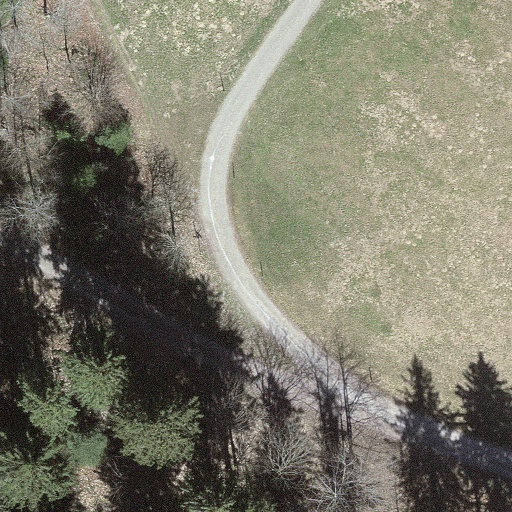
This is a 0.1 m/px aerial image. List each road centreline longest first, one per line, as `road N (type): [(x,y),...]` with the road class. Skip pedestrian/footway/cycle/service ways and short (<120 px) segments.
road 1 (track): [(365,406),(234,366),(41,260),(0,249)]
road 2 (track): [(217,231),(215,166),(231,113),(308,0)]
road 3 (track): [(365,406),(272,320),(217,231)]
road 4 (track): [(511,468),(365,406)]
